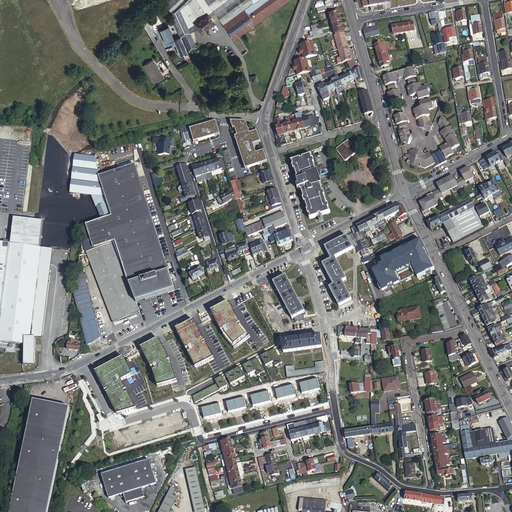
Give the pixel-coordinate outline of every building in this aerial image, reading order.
[(172,0),(168,5),(176,22),(190,52),(196,48),(195,44),(189,33),(197,27),(201,32),(205,29),(206,29),(206,30),(207,30),(210,28),(210,27),(210,26),(214,23),(208,15),(214,11),(234,39),(288,0),(172,0)] [(341,18),(338,8),(329,11),(332,21),(341,18)] [(442,30),(439,12),(431,13),(433,25),(438,24),(439,29),(436,29),(437,34),(439,33),(440,37),(435,38),(436,46),(445,44),(444,41),(442,30)] [(457,14),(458,23),(467,21),(466,12),(457,14)] [(498,34),(502,34),(502,31),(505,30),(503,14),(494,15),(497,32),(498,31),(498,34)] [(469,22),(472,36),(479,35),(483,34),(481,20),(479,20),(472,22),(469,22)] [(344,28),(342,23),(333,26),(335,31),(344,28)] [(414,23),(403,24),(405,33),(416,31),(414,23)] [(405,33),(403,24),(393,26),(395,35),(405,33)] [(346,34),(344,28),(335,31),(336,37),(345,34),(346,34)] [(365,31),(367,39),(375,36),(373,29),(365,31)] [(445,29),(442,30),(444,41),(456,39),(454,29),(445,31),(445,29)] [(176,30),(170,34),(173,41),(180,38),(176,30)] [(336,37),(335,37),(339,50),(348,48),(349,47),(347,37),(345,37),(345,34),(336,37)] [(180,38),(173,41),(176,46),(182,43),(180,38)] [(297,72),(299,76),(311,73),(312,73),(311,69),(310,69),(307,60),(318,57),(317,53),(316,53),(313,44),(301,48),(302,52),(300,53),(301,56),(303,56),(304,61),(295,63),(296,68),(294,69),(295,72),(297,72)] [(376,47),(379,57),(389,54),(386,44),(376,47)] [(447,54),(445,44),(436,46),(434,46),(436,56),(440,55),(447,54)] [(185,48),(178,51),(181,58),(185,57),(186,59),(189,58),(185,48)] [(348,48),(339,50),(343,64),(353,61),(351,51),(349,51),(348,48)] [(472,48),(461,50),(463,63),(474,61),(472,48)] [(501,53),(504,71),(511,69),(510,60),(509,61),(507,52),(501,53)] [(389,54),(379,57),(382,69),(389,67),(388,63),(391,62),(389,54)] [(448,61),(447,54),(440,55),(441,63),(448,61)] [(161,72),(154,60),(145,66),(156,83),(165,78),(161,72)] [(365,80),(362,69),(357,70),(355,61),(348,63),(350,68),(356,81),(358,80),(359,82),(365,80)] [(480,66),(477,66),(479,76),(481,75),(490,74),(488,65),(480,66)] [(328,68),(325,69),(327,75),(335,71),(333,66),(332,67),(328,68)] [(347,77),(350,84),(356,81),(350,68),(344,71),(345,74),(347,77)] [(416,77),(414,68),(384,77),(386,86),(388,85),(390,93),(388,93),(391,102),(401,99),(400,95),(399,95),(398,90),(397,91),(395,83),(397,83),(396,80),(395,77),(404,75),(405,77),(405,80),(407,80),(409,87),(408,88),(409,93),(410,92),(411,97),(416,95),(417,100),(419,100),(422,99),(430,97),(427,88),(422,89),(421,84),(417,85),(415,78),(416,77)] [(453,69),(455,80),(464,78),(462,68),(453,69)] [(320,70),(316,72),(319,82),(324,80),(320,70)] [(315,83),(319,82),(316,72),(312,73),(311,73),(315,83)] [(170,96),(182,88),(175,77),(163,85),(170,96)] [(340,80),(343,87),(350,84),(347,77),(340,80)] [(293,78),(288,80),(287,83),(288,87),(288,88),(296,86),(293,78)] [(332,84),(336,91),(343,87),(340,80),(332,84)] [(296,86),(299,96),(305,95),(302,84),(296,86)] [(329,94),(336,91),(332,84),(326,87),(329,94)] [(285,88),(282,96),(283,98),(290,96),(288,88),(288,87),(285,88)] [(326,87),(320,90),(319,90),(324,102),(330,99),(329,94),(326,87)] [(478,87),(468,88),(470,101),(471,101),(472,104),(481,103),(478,87)] [(368,92),(359,94),(364,116),(374,114),(368,92)] [(494,100),(483,102),(487,120),(497,118),(494,100)] [(424,102),(421,103),(419,104),(420,108),(421,113),(428,111),(433,110),(430,101),(424,102)] [(421,113),(420,108),(415,110),(416,114),(415,114),(416,117),(423,114),(423,116),(427,114),(426,113),(428,113),(428,111),(421,113)] [(470,110),(458,112),(460,125),(465,124),(472,123),(470,110)] [(408,144),(411,137),(409,136),(408,133),(410,132),(409,129),(408,130),(406,122),(407,122),(406,118),(407,118),(406,113),(395,116),(398,125),(399,124),(401,132),(400,132),(402,141),(408,144)] [(423,114),(416,117),(417,119),(418,119),(420,126),(420,128),(430,132),(433,125),(428,122),(426,117),(429,116),(429,115),(428,113),(426,113),(427,114),(423,116),(423,114)] [(296,116),(298,121),(301,131),(306,129),(302,116),(302,114),(296,116)] [(302,116),(306,129),(318,126),(315,116),(306,119),(305,117),(304,117),(304,115),(302,116)] [(293,118),(291,119),(295,132),(301,131),(298,121),(295,122),(294,120),(293,120),(293,118)] [(445,120),(442,119),(442,120),(440,120),(438,125),(439,126),(443,133),(444,137),(446,141),(447,141),(449,145),(445,147),(445,148),(442,150),(442,151),(444,154),(446,158),(454,154),(452,150),(460,146),(454,137),(455,136),(455,135),(451,128),(449,129),(445,120)] [(281,122),(285,136),(290,134),(287,124),(284,125),(284,123),(283,123),(282,121),(281,122)] [(193,140),(194,141),(199,140),(199,142),(216,137),(215,135),(220,133),(217,122),(190,130),(193,140)] [(260,163),(268,161),(264,152),(257,154),(254,145),(253,143),(261,141),(258,132),(251,134),(247,122),(233,122),(236,129),(238,136),(239,140),(237,141),(246,169),(260,165),(260,163)] [(279,137),(285,136),(281,122),(278,122),(279,124),(278,124),(279,127),(276,128),(279,137)] [(187,142),(193,140),(190,130),(189,126),(181,128),(182,135),(184,134),(187,142)] [(160,143),(159,155),(164,155),(165,154),(170,155),(171,147),(173,147),(174,140),(161,138),(161,143),(160,143)] [(357,152),(353,146),(349,149),(345,144),(337,150),(337,152),(345,162),(347,162),(357,153),(357,152)] [(506,159),(511,156),(507,148),(502,150),(506,159)] [(426,169),(436,163),(434,159),(433,156),(431,153),(427,155),(414,150),(412,151),(410,155),(412,156),(410,159),(408,163),(421,169),(422,167),(426,169)] [(491,156),(495,165),(503,160),(499,152),(491,156)] [(448,162),(446,158),(444,154),(434,159),(436,163),(438,167),(448,162)] [(302,158),(302,160),(300,161),(300,159),(295,160),(313,217),(318,216),(318,214),(320,213),(320,215),(330,212),(312,155),(302,158)] [(75,157),(74,156),(73,162),(73,163),(72,167),(72,168),(74,168),(72,179),(73,186),(71,193),(73,193),(95,195),(103,220),(109,218),(111,217),(101,189),(99,177),(96,159),(75,157)] [(488,169),(489,171),(494,169),(493,166),(495,165),(491,156),(483,160),(488,169)] [(223,159),(214,162),(217,172),(222,170),(223,171),(227,170),(223,159)] [(309,219),(313,217),(295,160),(291,161),(298,185),(296,185),(297,189),(300,189),(309,219)] [(483,160),(479,162),(484,171),(488,169),(483,160)] [(217,172),(214,162),(209,163),(212,173),(217,172)] [(209,163),(204,165),(209,181),(214,179),(214,178),(212,173),(209,163)] [(177,168),(181,180),(191,177),(187,165),(177,168)] [(204,165),(199,166),(204,182),(209,181),(204,165)] [(115,243),(137,303),(153,298),(175,291),(138,176),(135,166),(99,177),(101,189),(111,217),(87,225),(87,226),(95,250),(115,243)] [(194,167),(193,167),(198,184),(204,182),(199,166),(195,168),(194,167)] [(274,182),(270,169),(258,173),(259,176),(262,175),(265,184),(274,182)] [(440,182),(436,185),(439,190),(427,196),(428,198),(424,200),(424,201),(423,207),(421,207),(422,209),(421,210),(425,216),(432,213),(430,210),(438,206),(436,201),(443,197),(442,195),(458,186),(459,189),(467,185),(465,182),(473,178),(469,169),(464,171),(464,170),(460,172),(463,178),(456,182),(453,176),(449,178),(449,179),(441,184),(440,182)] [(181,180),(183,186),(192,183),(191,177),(181,180)] [(492,177),(490,178),(491,181),(486,183),(490,191),(497,187),(492,177)] [(192,183),(183,186),(179,187),(178,189),(179,192),(181,193),(184,192),(187,199),(197,196),(192,183)] [(486,183),(481,186),(482,187),(479,189),(482,194),(490,191),(486,183)] [(502,196),(498,188),(495,190),(497,192),(492,195),(493,197),(495,200),(502,196)] [(238,190),(234,191),(237,201),(241,200),(242,199),(241,195),(240,192),(239,192),(238,190)] [(279,196),(277,190),(268,193),(269,197),(267,197),(268,200),(270,199),(279,196)] [(237,201),(234,191),(217,199),(220,206),(233,200),(234,203),(237,201)] [(490,191),(482,194),(483,197),(485,200),(488,198),(488,199),(493,197),(492,195),(490,191)] [(270,199),(268,200),(271,212),(282,207),(279,196),(270,199)] [(428,223),(431,231),(443,225),(443,224),(448,221),(449,223),(451,221),(450,220),(474,207),(475,207),(471,200),(428,223)] [(202,212),(199,202),(190,205),(193,215),(202,212)] [(399,204),(382,213),(386,220),(399,213),(401,218),(407,214),(403,205),(399,204)] [(476,209),(480,217),(490,213),(485,204),(476,209)] [(485,228),(474,207),(450,220),(451,221),(449,223),(448,221),(443,224),(443,225),(453,244),(485,228)] [(499,210),(493,213),(497,220),(503,217),(499,210)] [(202,212),(189,218),(192,225),(195,223),(204,220),(202,212)] [(288,225),(285,213),(264,222),(267,229),(269,228),(269,230),(276,228),(277,229),(288,225)] [(382,213),(375,217),(378,224),(386,220),(382,213)] [(378,224),(375,217),(370,219),(374,227),(379,225),(378,224)] [(374,227),(370,219),(365,222),(369,229),(374,227)] [(206,225),(204,220),(195,223),(192,225),(193,228),(191,229),(192,232),(196,229),(197,229),(197,228),(206,225)] [(245,229),(243,222),(242,220),(234,223),(238,235),(246,233),(245,229)] [(246,233),(247,236),(258,233),(256,227),(263,224),(265,230),(267,229),(264,222),(245,229),(246,233)] [(365,222),(352,229),(354,234),(354,235),(361,232),(361,233),(369,229),(365,222)] [(396,223),(389,227),(393,235),(395,240),(396,241),(397,243),(404,239),(396,223)] [(256,227),(258,233),(264,230),(265,230),(263,224),(256,227)] [(113,323),(141,313),(140,310),(137,303),(115,243),(95,250),(87,226),(81,228),(82,239),(88,255),(93,269),(107,307),(113,323)] [(208,232),(207,227),(198,230),(199,235),(208,232)] [(265,230),(264,230),(265,234),(264,235),(266,240),(270,239),(272,244),(277,242),(275,237),(272,238),(269,230),(269,228),(267,229),(265,230)] [(276,228),(269,230),(272,238),(275,237),(277,242),(279,247),(294,241),(290,231),(284,234),(283,230),(278,232),(277,229),(276,228)] [(208,232),(199,235),(201,240),(204,239),(205,242),(209,240),(208,238),(210,237),(208,232)] [(354,234),(350,236),(352,241),(356,239),(362,237),(361,233),(361,232),(354,235),(354,234)] [(235,242),(232,233),(221,237),(223,246),(235,242)] [(402,241),(405,246),(416,240),(415,239),(413,235),(402,241)] [(352,241),(350,236),(326,248),(332,260),(323,264),(334,286),(330,289),(339,307),(351,301),(342,283),(347,280),(335,258),(355,248),(352,241)] [(255,238),(248,240),(251,250),(254,259),(258,258),(257,255),(259,255),(256,246),(254,246),(253,245),(255,244),(257,244),(255,238)] [(501,256),(511,250),(511,238),(505,242),(504,241),(500,243),(500,244),(496,246),(501,256)] [(248,239),(237,245),(239,253),(239,254),(244,252),(245,256),(251,254),(250,250),(251,250),(248,240),(248,239)] [(205,242),(199,245),(200,249),(212,244),(211,240),(209,240),(205,242)] [(364,241),(358,243),(361,252),(367,249),(364,241)] [(420,241),(374,264),(376,268),(372,270),(382,291),(416,275),(418,279),(435,271),(430,260),(428,260),(423,250),(424,249),(420,241)] [(256,246),(259,255),(268,251),(266,246),(265,246),(263,243),(256,246)] [(237,245),(220,253),(222,260),(228,258),(229,262),(239,258),(237,253),(239,253),(237,245)] [(194,247),(188,251),(191,257),(197,254),(194,247)] [(0,326),(10,249),(0,248),(0,326)] [(10,249),(0,326),(0,341),(25,344),(25,364),(35,364),(36,336),(29,335),(40,253),(10,249)] [(370,255),(367,249),(361,252),(363,257),(370,255)] [(478,262),(472,250),(466,254),(472,265),(478,262)] [(179,255),(177,256),(179,262),(191,257),(188,251),(186,251),(179,255)] [(208,272),(220,268),(214,252),(212,252),(213,255),(213,256),(214,260),(212,261),(207,262),(208,267),(206,267),(208,272)] [(50,254),(40,253),(29,335),(36,336),(40,336),(50,254)] [(489,259),(480,264),(483,271),(492,266),(489,259)] [(205,275),(201,269),(199,270),(198,270),(196,267),(190,270),(190,269),(187,270),(193,281),(195,280),(205,275)] [(101,340),(89,290),(84,270),(78,271),(73,288),(85,335),(88,346),(101,340)] [(470,281),(472,286),(481,282),(480,282),(484,280),(482,275),(470,281)] [(305,312),(286,276),(273,283),(275,287),(291,318),(292,320),(294,319),(296,323),(305,321),(303,313),(305,312)] [(439,279),(436,280),(437,286),(438,286),(436,287),(437,290),(439,289),(442,294),(446,292),(439,279)] [(481,282),(472,286),(475,291),(486,285),(484,280),(480,282),(481,282)] [(487,287),(486,285),(475,291),(477,296),(485,292),(488,290),(489,292),(492,290),(490,287),(490,286),(487,287)] [(485,292),(477,296),(479,301),(487,296),(485,292)] [(490,301),(487,296),(479,301),(481,305),(489,301),(490,301)] [(506,301),(504,297),(496,301),(497,304),(497,305),(506,301)] [(505,311),(511,307),(511,305),(510,302),(502,306),(505,311)] [(472,313),(475,318),(482,315),(490,311),(494,309),(492,306),(494,305),(493,303),(472,313)] [(226,304),(214,310),(215,313),(213,315),(222,332),(224,331),(226,334),(223,335),(224,337),(233,347),(237,344),(238,347),(247,341),(245,339),(249,335),(242,327),(239,328),(237,323),(239,321),(230,305),(230,306),(229,304),(227,305),(226,304)] [(450,324),(443,304),(437,306),(445,331),(458,327),(456,321),(450,324)] [(421,319),(419,308),(397,312),(399,322),(404,322),(421,319)] [(490,311),(482,315),(485,321),(496,316),(494,312),(492,313),(490,311)] [(496,316),(485,321),(488,327),(496,323),(495,321),(498,320),(496,316)] [(191,322),(179,329),(180,332),(177,333),(187,352),(191,350),(192,352),(188,354),(195,366),(199,364),(200,367),(210,362),(208,359),(213,357),(206,344),(204,345),(202,340),(203,339),(195,324),(194,323),(192,324),(191,322)] [(500,328),(499,325),(489,330),(491,334),(501,329),(500,328)] [(357,328),(338,326),(339,334),(342,333),(346,334),(346,337),(356,338),(357,328)] [(372,334),(372,330),(363,329),(362,338),(367,339),(368,335),(372,335),(372,334)] [(501,330),(501,329),(491,334),(493,338),(501,334),(499,331),(501,330)] [(389,330),(383,331),(384,341),(391,340),(389,330)] [(467,335),(450,343),(452,347),(463,341),(466,347),(471,344),(467,335)] [(320,337),(283,342),(284,354),(322,349),(320,337)] [(495,342),(497,347),(505,343),(503,339),(506,338),(505,337),(495,342)] [(80,341),(68,341),(68,350),(80,351),(80,341)] [(156,341),(144,347),(145,350),(142,351),(152,370),(154,368),(156,372),(153,373),(157,385),(162,384),(163,387),(173,384),(172,381),(177,380),(172,365),(169,365),(166,359),(168,357),(160,342),(159,341),(157,342),(156,341)] [(511,343),(492,353),(495,360),(500,358),(499,357),(509,352),(509,351),(511,349),(511,347),(511,346),(511,345),(511,343)] [(401,366),(398,347),(388,349),(389,356),(393,355),(394,360),(393,361),(394,367),(401,366)] [(282,363),(275,349),(268,353),(273,363),(275,367),(282,363)] [(432,362),(430,351),(422,352),(424,361),(426,361),(426,363),(432,362)] [(268,353),(261,357),(266,366),(273,363),(268,353)] [(469,362),(471,366),(477,364),(472,354),(464,358),(466,361),(467,363),(469,362)] [(104,367),(98,371),(100,375),(98,376),(106,391),(108,390),(110,395),(108,396),(118,414),(122,412),(123,414),(135,410),(133,407),(136,405),(129,393),(127,394),(125,391),(128,390),(123,381),(132,376),(130,373),(133,372),(126,360),(124,361),(122,358),(107,366),(108,368),(106,370),(104,367)] [(258,358),(251,362),(256,372),(258,376),(266,372),(258,358)] [(251,362),(244,366),(249,375),(256,372),(251,362)] [(246,377),(240,367),(233,371),(238,381),(246,377)] [(288,379),(325,374),(324,369),(316,370),(295,373),(287,374),(288,379)] [(233,371),(227,375),(232,384),(238,381),(233,371)] [(437,385),(435,373),(426,375),(427,384),(430,384),(431,386),(437,385)] [(478,382),(473,374),(461,380),(465,389),(478,382)] [(228,386),(223,377),(216,380),(218,384),(221,390),(228,386)] [(400,390),(398,377),(382,380),(384,393),(400,390)] [(360,384),(351,385),(353,394),(354,394),(354,396),(357,395),(356,393),(364,392),(363,386),(364,386),(364,382),(362,382),(362,381),(360,382),(360,384)] [(455,391),(446,393),(447,398),(451,398),(452,404),(456,403),(456,401),(455,391)] [(486,391),(474,396),(478,405),(490,400),(488,395),(487,395),(486,391)] [(396,400),(396,399),(388,400),(389,406),(391,406),(391,409),(394,409),(395,411),(390,412),(391,416),(395,415),(402,414),(400,405),(395,405),(395,401),(396,400)] [(425,402),(426,409),(439,407),(438,400),(425,402)] [(467,400),(456,401),(456,403),(457,409),(468,407),(467,400)] [(36,401),(35,407),(66,413),(67,407),(36,401)] [(455,413),(457,413),(456,404),(449,405),(450,411),(451,410),(452,413),(455,413)] [(46,511),(66,413),(35,407),(14,511),(46,511)] [(436,414),(436,416),(440,415),(439,410),(440,410),(439,407),(426,409),(427,415),(436,414)] [(328,421),(327,416),(317,418),(321,434),(323,433),(324,435),(327,434),(327,433),(331,432),(329,423),(328,424),(327,421),(328,421)] [(311,420),(315,436),(321,434),(317,418),(311,420)] [(428,420),(429,426),(442,424),(441,418),(428,420)] [(511,425),(508,418),(499,422),(509,442),(499,444),(499,443),(495,443),(493,429),(471,433),(470,422),(460,424),(461,429),(466,460),(471,459),(480,457),(489,456),(495,455),(507,453),(511,452),(511,425)] [(305,421),(309,437),(315,436),(311,420),(305,421)] [(303,438),(304,442),(310,440),(309,437),(305,421),(299,423),(303,438)] [(297,440),(303,438),(299,423),(293,424),(297,440)] [(288,426),(292,441),(297,440),(293,424),(288,426)] [(372,427),(373,434),(394,431),(393,424),(372,427)] [(442,424),(429,426),(430,433),(443,431),(442,428),(443,428),(442,424)] [(409,426),(396,428),(401,460),(405,460),(404,450),(408,449),(405,434),(416,432),(415,425),(409,426)] [(354,438),(373,434),(372,427),(346,432),(346,439),(349,439),(354,438)] [(260,441),(261,445),(271,443),(270,438),(268,433),(261,434),(262,439),(260,440),(261,441),(260,441)] [(223,448),(233,446),(236,445),(235,439),(221,442),(223,448)] [(453,451),(452,445),(438,447),(433,448),(434,454),(442,453),(453,451)] [(224,454),(234,452),(233,446),(223,448),(224,454)] [(226,460),(236,458),(234,452),(224,454),(226,460)] [(270,466),(277,464),(274,455),(267,456),(269,464),(267,465),(267,467),(270,466)] [(489,456),(480,457),(481,460),(480,460),(481,466),(493,464),(492,459),(489,459),(489,456)] [(267,463),(265,457),(258,458),(261,467),(263,467),(265,466),(265,463),(267,463)] [(224,467),(237,464),(236,458),(226,460),(222,461),(224,467)] [(319,463),(318,459),(302,464),(303,468),(315,465),(314,464),(319,463)] [(149,461),(101,475),(109,499),(121,496),(122,498),(125,498),(127,504),(145,498),(142,489),(157,485),(149,461)] [(208,471),(216,469),(215,463),(207,465),(208,471)] [(225,473),(243,469),(242,463),(237,464),(224,467),(225,473)] [(279,474),(277,464),(270,466),(271,470),(272,473),(272,476),(279,474)] [(320,464),(315,465),(303,468),(300,469),(301,474),(313,471),(314,473),(322,471),(320,464)] [(417,478),(414,465),(406,466),(408,479),(417,478)] [(204,511),(196,468),(187,470),(195,511),(204,511)] [(243,475),(245,475),(243,469),(225,473),(226,479),(240,476),(243,475)] [(388,480),(380,473),(376,478),(384,485),(388,480)] [(241,479),(240,476),(226,479),(227,485),(228,485),(241,481),(241,479)] [(503,478),(503,485),(511,483),(511,476),(510,477),(503,478)] [(388,480),(384,485),(390,490),(394,485),(388,480)] [(243,488),(241,481),(228,485),(229,491),(234,490),(235,492),(240,491),(239,489),(243,488)] [(172,488),(159,511),(170,511),(177,499),(173,496),(176,490),(172,488)] [(353,489),(345,491),(347,499),(355,498),(353,489)] [(215,501),(223,498),(221,492),(217,493),(218,494),(214,495),(215,501)] [(445,498),(426,495),(406,492),(405,499),(441,505),(441,504),(443,505),(445,498)] [(472,495),(458,497),(459,504),(472,502),(472,495)] [(303,500),(303,501),(303,503),(301,511),(325,511),(327,503),(303,500)]
